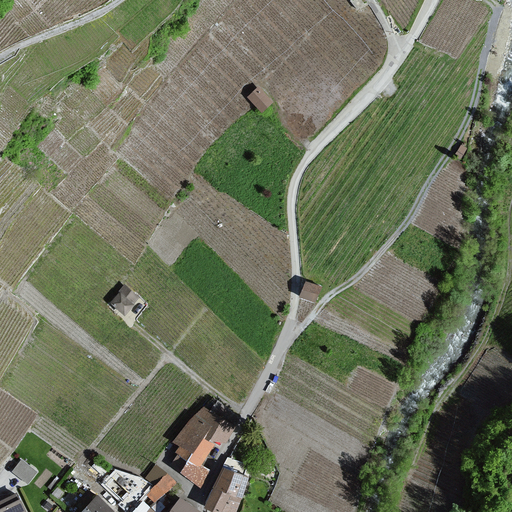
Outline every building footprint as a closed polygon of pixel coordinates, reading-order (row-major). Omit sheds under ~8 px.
[(272,104),(259,87),(248,97),(262,113),(272,104)] [(468,149),(461,145),(454,156),(462,161),(468,149)] [(139,297),(125,284),(120,290),(122,292),(112,303),(126,316),(135,305),(133,303),(139,297)] [(324,291),(309,284),(302,299),(317,306),(324,291)] [(233,425),(204,404),(195,416),(193,414),(173,442),(178,445),(174,451),(166,463),(199,486),(210,470),(200,463),(214,443),(209,440),(212,436),(221,442),(233,425)] [(23,459),(13,471),(28,484),(38,472),(23,459)] [(233,511),(240,494),(242,494),(249,475),(221,464),(213,484),(214,485),(206,505),(222,511),(233,511)] [(122,511),(159,511),(162,501),(177,484),(157,467),(144,482),(136,478),(119,473),(104,491),(120,504),(118,508),(122,511)] [(116,511),(94,491),(75,511),(116,511)] [(0,511),(27,511),(19,496),(0,505),(0,511)] [(167,511),(200,511),(201,510),(177,496),(167,511)]
